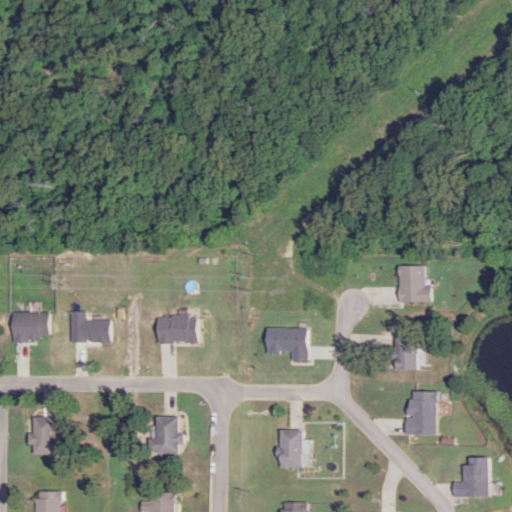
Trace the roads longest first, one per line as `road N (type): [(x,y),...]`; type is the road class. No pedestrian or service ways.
road 1 (residential): [(348,298),(331,389),(444,511)]
road 2 (residential): [(221,391),(195,383),(0,382)]
road 3 (residential): [(220,511),(221,391)]
